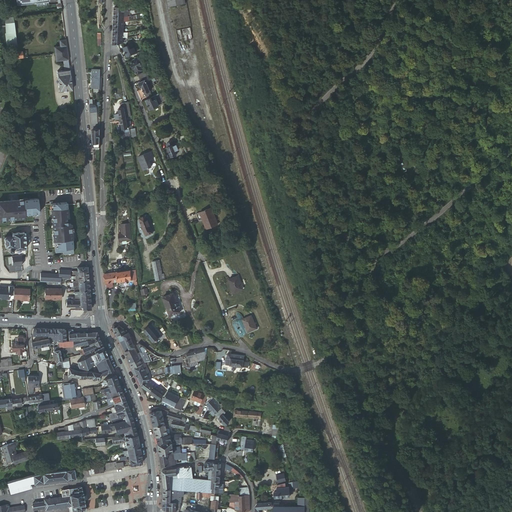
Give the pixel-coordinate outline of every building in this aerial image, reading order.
[(13,17),(6,18),(7,35),(8,47),(17,46),(13,17)] [(132,43),(124,47),(127,56),(136,52),(132,43)] [(63,53),(55,54),(55,55),(56,62),(63,61),(68,60),(67,53),(63,53)] [(143,62),(141,57),(137,59),(137,60),(131,63),(134,68),(135,68),(137,72),(143,69),(142,66),(143,65),(142,63),(143,62)] [(60,92),(72,90),(68,60),(63,61),(64,71),(58,72),(60,92)] [(93,69),(93,77),(92,88),(99,89),(100,77),(99,77),(100,69),(93,69)] [(138,75),(141,81),(145,79),(150,77),(147,71),(138,75)] [(141,81),(140,82),(142,87),(142,86),(144,89),(142,89),(144,93),(145,92),(146,96),(150,94),(148,91),(150,90),(146,82),(147,82),(145,79),(141,81)] [(146,99),(150,109),(163,103),(159,94),(146,99)] [(124,107),(126,117),(131,116),(128,102),(121,103),(121,107),(124,107)] [(97,112),(91,112),(92,121),(94,148),(100,147),(100,129),(98,129),(97,112)] [(168,147),(172,157),(177,155),(176,153),(179,151),(176,145),(175,145),(173,141),(168,143),(169,146),(168,147)] [(138,156),(143,169),(151,166),(149,160),(153,158),(151,151),(138,156)] [(403,171),(407,171),(407,169),(408,168),(409,166),(409,165),(410,163),(409,162),(408,160),(407,159),(406,158),(404,158),(403,158),(401,158),(400,159),(398,160),(397,161),(397,163),(397,165),(398,168),(399,168),(400,169),(403,170),(403,171)] [(39,213),(38,199),(0,201),(0,219),(25,218),(25,214),(39,213)] [(53,209),(52,209),(55,252),(63,251),(63,253),(73,253),(71,223),(67,224),(67,218),(68,218),(67,202),(52,203),(53,209)] [(211,207),(196,213),(199,220),(203,218),(207,228),(218,224),(211,207)] [(153,231),(146,214),(139,217),(145,235),(153,231)] [(132,240),(130,224),(122,225),(123,234),(120,234),(120,241),(132,240)] [(26,248),(25,232),(12,232),(12,235),(6,235),(5,236),(4,237),(5,245),(6,246),(8,247),(9,248),(10,251),(10,252),(11,252),(13,252),(14,252),(14,251),(14,249),(26,248)] [(21,255),(13,256),(14,265),(22,264),(21,255)] [(162,279),(164,279),(159,260),(152,262),(156,275),(161,274),(162,279)] [(70,276),(70,270),(59,270),(59,274),(40,273),(40,281),(62,282),(62,278),(67,278),(70,278),(70,276)] [(132,279),(131,270),(118,271),(119,280),(119,281),(132,279)] [(112,272),(106,273),(107,286),(107,288),(114,287),(113,281),(112,272)] [(238,276),(229,280),(234,293),(243,289),(238,276)] [(14,295),(14,288),(14,287),(8,287),(8,288),(0,287),(0,300),(2,301),(2,300),(7,301),(8,300),(14,300),(14,295)] [(14,295),(14,300),(29,301),(29,289),(14,288),(14,295)] [(44,299),(61,300),(61,289),(45,288),(44,299)] [(163,297),(170,315),(181,311),(174,293),(163,297)] [(90,295),(80,296),(80,300),(67,300),(67,306),(76,306),(76,310),(83,310),(83,309),(91,308),(90,295)] [(252,315),(242,319),(248,332),(257,328),(252,315)] [(159,337),(162,335),(153,322),(150,325),(159,337)] [(114,323),(113,325),(118,336),(123,334),(128,333),(127,330),(125,330),(124,328),(114,323)] [(154,341),(159,337),(150,325),(145,329),(147,332),(154,341)] [(126,340),(121,342),(126,351),(135,347),(136,347),(129,332),(128,333),(123,334),(126,340)] [(103,345),(99,336),(91,339),(87,341),(88,342),(89,345),(95,342),(97,348),(103,345)] [(24,349),(24,343),(18,343),(18,342),(12,342),(12,351),(16,351),(16,353),(21,353),(22,349),(24,349)] [(94,350),(97,348),(95,342),(89,345),(83,348),(85,353),(94,350)] [(107,356),(103,345),(97,348),(94,350),(95,353),(98,360),(101,359),(107,356)] [(54,351),(56,362),(62,361),(62,358),(61,356),(60,349),(60,347),(59,347),(53,348),(54,351)] [(135,347),(126,351),(129,357),(138,354),(135,347)] [(189,358),(202,353),(208,352),(206,348),(187,354),(189,358)] [(286,365),(294,362),(290,351),(289,351),(283,353),(277,355),(279,360),(284,359),(286,365)] [(202,353),(189,358),(190,362),(198,359),(203,358),(207,357),(208,352),(202,353)] [(102,361),(101,359),(98,360),(95,353),(78,362),(79,368),(83,368),(86,369),(91,366),(102,361)] [(138,354),(129,357),(131,363),(141,359),(138,354)] [(244,358),(245,356),(232,354),(232,357),(227,357),(226,363),(247,367),(248,362),(243,361),(244,357),(244,358)] [(114,370),(107,356),(101,359),(102,361),(91,366),(92,368),(97,366),(99,370),(101,369),(103,375),(114,370)] [(141,359),(131,363),(133,367),(143,363),(141,359)] [(143,374),(147,372),(143,363),(133,367),(137,375),(141,373),(143,374)] [(70,376),(80,377),(81,371),(74,369),(70,369),(69,369),(68,375),(70,376)] [(150,379),(147,372),(143,374),(141,373),(137,375),(142,385),(150,379)] [(109,383),(117,379),(115,374),(105,378),(105,379),(103,379),(103,380),(103,381),(102,382),(103,385),(109,383)] [(151,378),(150,379),(142,385),(151,392),(158,385),(159,385),(151,378)] [(120,387),(117,379),(109,383),(110,387),(105,389),(104,389),(100,389),(101,392),(109,390),(110,391),(112,391),(120,387)] [(62,383),(64,400),(70,399),(77,397),(81,397),(80,390),(75,391),(73,382),(70,382),(64,382),(62,383)] [(161,400),(167,392),(158,385),(151,392),(161,400)] [(84,396),(87,396),(90,395),(95,394),(93,387),(83,389),(84,396)] [(110,391),(112,397),(122,393),(120,387),(112,391),(110,391)] [(191,398),(200,403),(204,396),(205,394),(195,390),(191,398)] [(186,400),(169,391),(164,401),(182,410),(186,400)] [(112,397),(114,402),(125,398),(122,393),(112,397)] [(13,407),(13,409),(23,407),(22,404),(30,403),(29,402),(29,397),(29,396),(21,398),(12,400),(13,405),(16,404),(16,407),(13,407)] [(85,400),(84,399),(77,400),(77,397),(70,399),(72,408),(79,407),(85,406),(85,400)] [(115,406),(114,406),(116,412),(117,412),(129,408),(125,398),(114,402),(115,406)] [(216,414),(222,408),(213,398),(207,404),(213,411),(216,414)] [(39,410),(48,409),(47,401),(45,401),(46,404),(38,405),(39,410)] [(47,401),(48,409),(58,408),(57,402),(49,403),(49,401),(47,401)] [(161,410),(162,408),(161,408),(158,407),(157,407),(155,407),(154,408),(155,412),(151,412),(153,419),(163,417),(161,410)] [(27,408),(23,409),(15,410),(16,417),(28,415),(28,414),(27,408)] [(117,412),(118,415),(118,416),(111,418),(112,422),(126,418),(126,421),(133,418),(132,416),(129,408),(117,412)] [(229,416),(222,408),(216,414),(226,424),(230,420),(227,418),(229,416)] [(153,419),(155,425),(165,425),(164,423),(163,418),(163,417),(153,419)] [(89,428),(97,427),(95,421),(95,418),(87,419),(88,428),(89,428)] [(133,418),(126,421),(128,430),(129,435),(137,435),(137,434),(136,431),(134,424),(133,418)] [(128,430),(126,421),(114,423),(111,424),(104,425),(101,426),(102,433),(112,431),(111,430),(116,429),(117,432),(122,432),(125,431),(128,430)] [(196,431),(201,432),(202,428),(190,425),(190,424),(173,421),(172,426),(196,431)] [(155,425),(158,437),(168,435),(165,425),(155,425)] [(82,429),(83,435),(90,434),(90,433),(97,432),(97,427),(89,428),(88,428),(82,429)] [(57,432),(58,438),(83,435),(82,429),(75,430),(66,431),(57,432)] [(228,442),(230,432),(218,430),(218,435),(217,439),(228,442)] [(158,437),(159,444),(172,443),(183,443),(182,437),(181,434),(170,435),(168,435),(158,437)] [(139,444),(137,435),(129,435),(125,435),(122,435),(118,436),(112,436),(113,442),(126,441),(127,446),(139,444)] [(248,437),(243,436),(242,445),(242,449),(254,451),(256,441),(248,439),(248,437)] [(18,441),(3,446),(7,461),(13,459),(14,463),(28,459),(27,455),(28,454),(26,451),(22,452),(23,454),(17,455),(15,447),(19,445),(18,441)] [(159,444),(161,455),(174,453),(173,447),(172,443),(159,444)] [(140,447),(139,444),(127,446),(128,450),(124,451),(125,455),(129,454),(129,459),(141,457),(141,453),(140,447)] [(230,450),(229,456),(238,452),(237,447),(230,450)] [(161,455),(162,466),(170,466),(176,464),(176,463),(178,463),(177,460),(176,454),(176,453),(174,453),(161,455)] [(142,463),(141,457),(129,459),(130,465),(131,465),(142,463)] [(214,462),(214,463),(213,471),(221,472),(222,463),(221,462),(214,462)] [(214,463),(205,463),(205,470),(210,469),(209,479),(212,479),(213,471),(214,463)] [(104,472),(102,464),(89,467),(90,474),(104,472)] [(242,478),(244,478),(243,476),(241,474),(239,472),(237,470),(235,469),(234,468),(230,466),(229,465),(226,464),(225,468),(231,470),(235,473),(240,477),(241,477),(242,478)] [(163,474),(163,478),(176,477),(176,478),(188,477),(193,477),(192,466),(185,467),(185,466),(167,470),(163,470),(162,470),(163,474)] [(75,468),(65,470),(66,479),(66,480),(67,480),(76,479),(75,468)] [(42,472),(28,475),(31,483),(44,482),(44,481),(66,479),(65,470),(42,472)] [(213,471),(212,479),(220,480),(221,472),(213,471)] [(277,475),(279,482),(285,481),(284,474),(277,475)] [(28,475),(7,481),(10,492),(31,487),(31,483),(28,475)] [(164,487),(164,488),(187,490),(190,490),(195,490),(202,491),(211,492),(212,479),(209,479),(200,478),(198,478),(193,477),(188,477),(176,478),(176,477),(163,478),(164,484),(164,487)] [(220,480),(212,479),(211,492),(222,493),(223,488),(222,488),(219,488),(219,484),(220,480)] [(286,482),(278,484),(277,484),(278,490),(275,491),(275,492),(275,496),(276,496),(276,497),(290,496),(290,491),(290,489),(290,486),(286,486),(286,482)] [(88,485),(89,493),(96,492),(95,484),(88,485)] [(69,488),(61,489),(62,496),(70,495),(70,494),(69,488)] [(164,499),(164,501),(171,502),(171,499),(171,494),(177,494),(177,493),(187,493),(187,490),(164,488),(164,499)] [(70,494),(70,495),(72,505),(72,506),(85,504),(84,501),(84,496),(83,491),(82,491),(70,494)] [(179,499),(181,502),(182,494),(177,494),(171,494),(171,499),(177,499),(179,499)] [(235,502),(236,511),(240,511),(239,496),(239,495),(238,495),(230,494),(231,502),(235,502)] [(44,501),(45,507),(46,510),(69,506),(72,505),(70,495),(62,496),(44,499),(44,500),(44,501)] [(240,511),(251,511),(251,509),(250,502),(250,495),(244,495),(244,496),(239,496),(240,511)] [(306,498),(302,498),(298,498),(298,506),(280,506),(280,502),(275,502),(274,511),(305,511),(306,506),(306,498)] [(33,509),(34,509),(36,508),(37,510),(43,509),(43,507),(45,507),(44,501),(37,502),(32,503),(33,509)] [(164,501),(164,509),(175,511),(176,511),(176,507),(181,507),(181,502),(176,502),(171,502),(164,501)] [(257,503),(256,506),(255,511),(259,511),(260,508),(272,507),(272,502),(257,503)] [(9,511),(9,508),(8,503),(0,504),(0,511),(9,511)]
